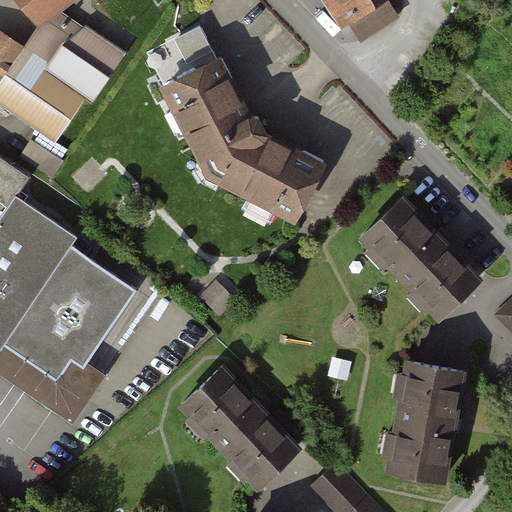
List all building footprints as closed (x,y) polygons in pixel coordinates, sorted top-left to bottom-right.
[(19,0),(52,39),(69,25),(57,12),(71,0),(19,0)] [(326,0),(344,28),(390,0),(326,0)] [(22,49),(0,34),(0,100),(57,140),(86,99),(92,104),(126,55),(84,26),(62,45),(46,69),(20,52),(22,49)] [(200,26),(147,54),(204,162),(222,170),(218,178),(250,195),(254,188),(278,200),(276,202),(278,210),(294,218),(304,200),(309,199),(315,188),(312,184),(322,164),(265,135),(267,133),(259,117),(249,117),(200,26)] [(61,163),(35,147),(26,160),(53,176),(61,163)] [(57,379),(72,358),(84,366),(137,289),(72,244),(77,236),(15,194),(27,177),(0,158),(0,349),(5,343),(57,379)] [(404,197),(360,239),(437,319),(481,278),(404,197)] [(208,301),(220,313),(234,299),(225,291),(219,297),(216,293),(208,301)] [(511,301),(499,314),(511,327),(511,301)] [(445,479),(465,371),(410,361),(391,469),(445,479)] [(302,443),(223,363),(178,407),(257,487),(302,443)] [(381,511),(335,463),(312,485),(337,511),(381,511)]
